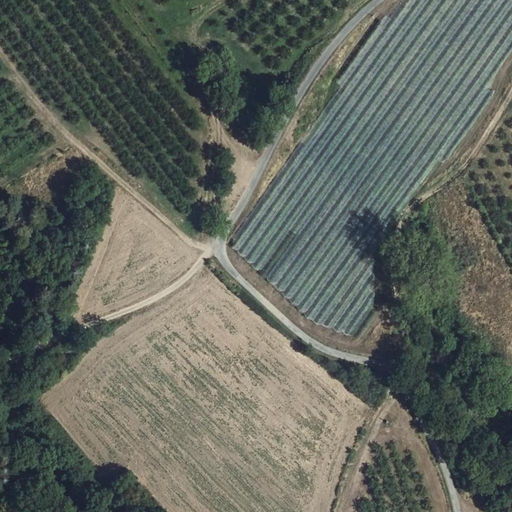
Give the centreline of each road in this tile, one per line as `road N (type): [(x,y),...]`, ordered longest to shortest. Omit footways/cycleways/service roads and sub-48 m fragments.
road 1 (track): [(352,511),(367,443),(401,385),(436,290),(456,177),(473,162),(511,91)]
road 2 (unclassified): [(216,252),(314,345),(393,370),(428,431),(456,511)]
road 3 (unclassified): [(383,0),(340,39),(216,252)]
road 4 (track): [(0,54),(41,112),(180,233),(216,252)]
road 5 (track): [(242,0),(214,15),(202,46),(201,90),(214,115),(206,211),(216,252)]
road 6 (track): [(456,177),(376,237),(391,400)]
road 7 (track): [(216,252),(181,286),(29,349),(0,370)]
